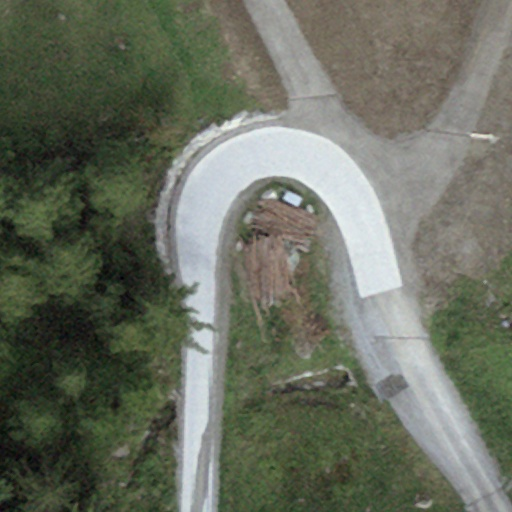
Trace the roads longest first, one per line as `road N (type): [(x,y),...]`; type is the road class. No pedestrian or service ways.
road 1 (unclassified): [(485,511),(378,333),(360,289),(346,199),(315,159),(293,147),(238,156),(201,202),(196,511)]
road 2 (track): [(434,0),(389,46),(315,159)]
